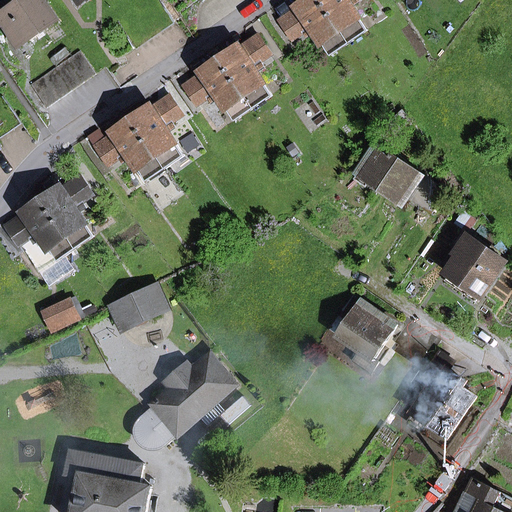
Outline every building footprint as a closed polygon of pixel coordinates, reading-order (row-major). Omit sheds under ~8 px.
[(24,0),(0,17),(20,46),(58,20),(43,0),(24,0)] [(135,49),(174,22),(158,0),(149,0),(117,22),(135,49)] [(315,32),(331,56),(350,43),(320,0),(309,0),(279,20),(288,32),(299,24),(305,33),(308,37),(315,32)] [(320,0),(350,43),(369,31),(352,7),(360,2),(358,0),(320,0)] [(294,41),(305,33),(299,24),(288,32),(294,41)] [(267,47),(259,35),(221,60),(255,109),(273,96),(257,72),(265,67),(262,63),(256,54),(267,47)] [(262,63),(273,55),(267,47),(256,54),(262,63)] [(80,51),(31,85),(47,109),(96,75),(80,51)] [(220,98),(236,121),(255,109),(221,60),(184,86),(192,97),(204,90),(209,98),(213,103),(220,98)] [(198,106),(209,98),(204,90),(192,97),(198,106)] [(184,116),(170,95),(133,120),(166,169),(185,156),(165,128),(184,116)] [(3,96),(0,98),(0,118),(8,130),(20,121),(3,96)] [(0,135),(8,130),(0,118),(0,135)] [(128,154),(147,182),(166,169),(133,120),(96,146),(104,158),(122,145),(128,154)] [(360,173),(406,204),(409,198),(432,214),(448,191),(379,144),(360,173)] [(104,158),(109,166),(128,154),(122,145),(104,158)] [(89,187),(81,176),(44,201),(77,249),(95,237),(76,208),(70,200),(89,187)] [(70,200),(76,208),(95,196),(89,187),(70,200)] [(77,249),(44,201),(7,227),(15,238),(16,237),(26,231),(32,239),(35,244),(26,251),(41,274),(66,257),(77,249)] [(16,237),(22,246),(32,239),(26,231),(16,237)] [(461,258),(450,273),(481,294),(503,263),(466,237),(455,254),(461,258)] [(41,274),(50,287),(76,270),(66,257),(41,274)] [(476,302),(481,294),(450,273),(445,281),(476,302)] [(112,308),(123,332),(171,309),(159,285),(112,308)] [(345,315),(350,318),(361,302),(356,298),(345,315)] [(44,313),(54,333),(81,319),(72,300),(44,313)] [(372,374),(380,363),(375,360),(398,326),(362,301),(361,302),(350,318),(338,336),(365,354),(358,364),(372,374)] [(219,403),(240,386),(212,354),(194,370),(189,364),(167,383),(172,389),(140,419),(136,430),(137,437),(144,446),(154,450),(161,449),(180,435),(181,436),(202,418),(219,403)] [(447,449),(470,416),(465,413),(475,398),(462,389),(466,383),(449,371),(439,385),(437,383),(418,410),(409,423),(447,449)] [(408,402),(418,410),(437,383),(426,376),(408,402)] [(202,418),(209,426),(226,411),(219,403),(202,418)] [(82,479),(76,511),(148,511),(153,487),(142,485),(146,465),(73,451),(70,468),(84,471),(82,479)] [(68,476),(82,479),(84,471),(70,468),(68,476)] [(509,511),(511,508),(511,498),(474,480),(457,511),(509,511)]
